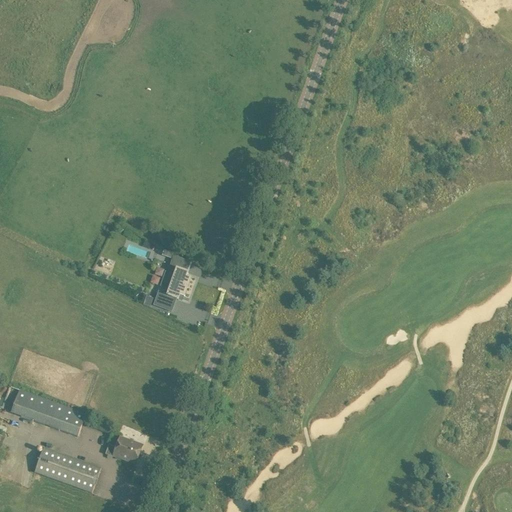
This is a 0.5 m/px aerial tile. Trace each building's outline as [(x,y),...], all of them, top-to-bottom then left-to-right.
[(157,290),(152,305),(171,312),(176,299),(178,300),(182,301),(184,297),(190,280),(186,278),(188,274),(187,274),(191,263),(181,259),(173,257),(170,267),(177,270),(175,276),(167,273),(165,273),(160,287),(170,290),(168,294),(157,290)] [(153,297),(147,295),(144,303),(150,306),(153,297)] [(20,391),(12,414),(78,438),(86,415),(20,391)] [(113,457),(114,457),(136,465),(142,446),(120,438),(116,449),(109,446),(106,455),(113,457)] [(35,473),(92,494),(101,469),(44,449),(35,473)]
